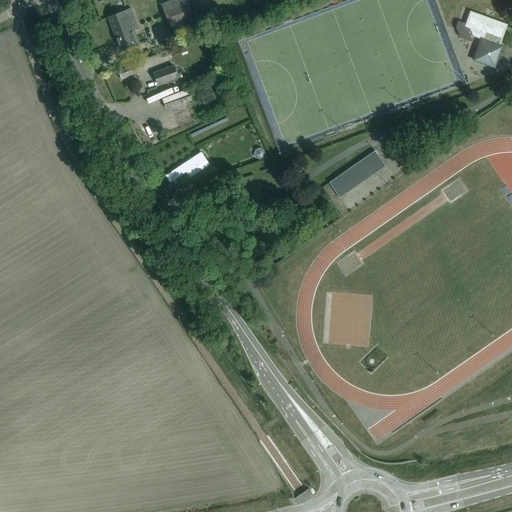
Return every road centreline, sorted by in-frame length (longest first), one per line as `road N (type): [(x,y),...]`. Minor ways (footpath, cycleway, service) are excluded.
road 1 (tertiary): [(280,385),(119,148),(56,0)]
road 2 (tertiary): [(363,473),(280,385)]
